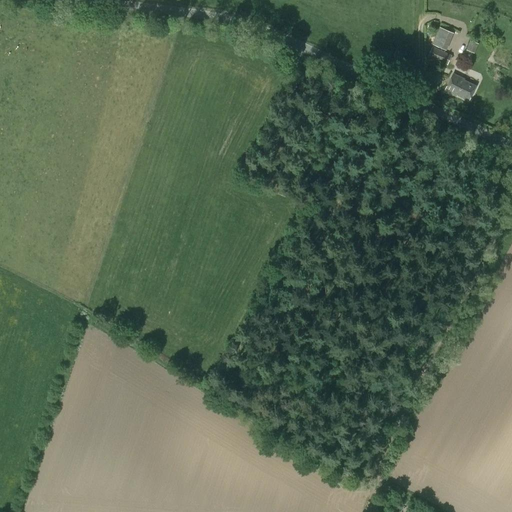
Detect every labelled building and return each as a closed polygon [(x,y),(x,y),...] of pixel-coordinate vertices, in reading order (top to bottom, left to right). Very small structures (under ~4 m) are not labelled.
[(440,27),(432,45),(446,50),(453,32),(440,27)] [(465,52),(469,40),(463,38),(459,50),(465,52)] [(475,51),(479,43),(471,40),(468,47),(475,51)] [(447,64),(451,55),(432,47),(428,56),(447,64)] [(457,95),(468,101),(475,86),(464,80),(465,80),(453,74),(445,90),(456,96),(457,95)]
